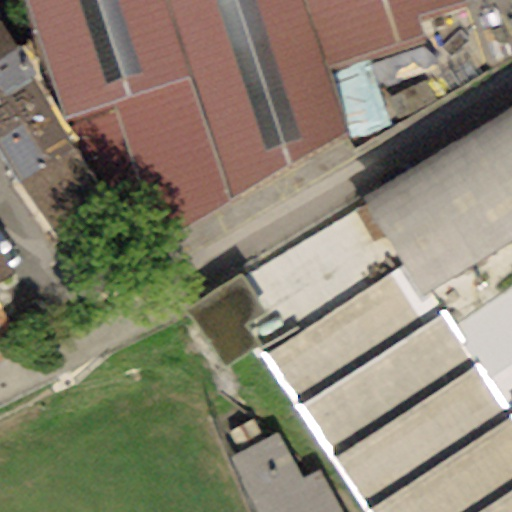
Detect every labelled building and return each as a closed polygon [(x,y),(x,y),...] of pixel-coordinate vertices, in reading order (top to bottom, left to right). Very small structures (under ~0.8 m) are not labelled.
[(355,163),(325,70),(303,0),(23,0),(35,41),(14,49),(0,25),(0,164),(9,181),(52,245),(112,197),(185,266),(355,163)] [(303,0),(325,70),(424,36),(419,19),(464,7),(461,0),(303,0)] [(511,511),(511,110),(364,201),(404,268),(264,355),(365,511),(511,511)] [(0,282),(12,275),(0,254),(0,282)] [(262,308),(240,276),(188,311),(225,366),(255,346),(240,323),(262,308)] [(188,438),(232,511),(310,511),(287,471),(260,487),(220,419),(188,438)]
